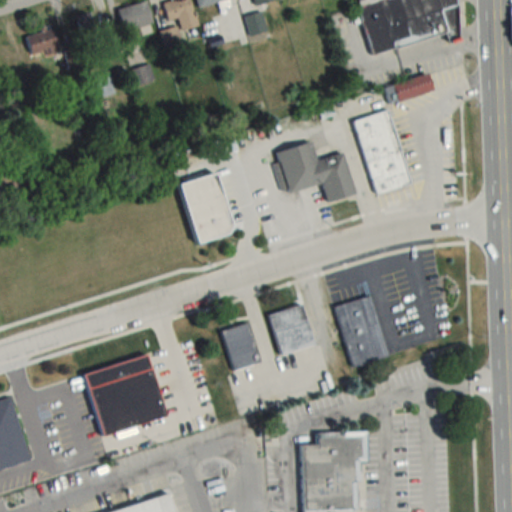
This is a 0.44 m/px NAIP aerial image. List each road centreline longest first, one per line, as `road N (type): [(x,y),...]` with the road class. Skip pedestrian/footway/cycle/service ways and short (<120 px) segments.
road 1 (residential): [(0,350),(358,238),(503,219)]
road 2 (secondary): [(511,454),(494,0)]
